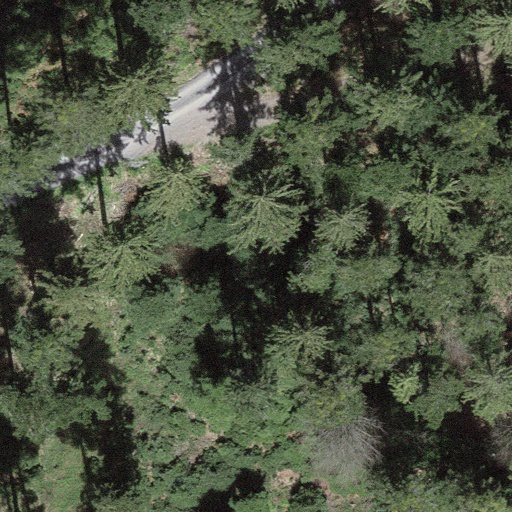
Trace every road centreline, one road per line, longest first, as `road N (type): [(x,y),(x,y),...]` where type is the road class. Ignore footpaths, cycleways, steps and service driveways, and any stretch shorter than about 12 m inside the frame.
road 1 (track): [(125,139),(287,114),(389,78),(511,4)]
road 2 (track): [(321,0),(125,139),(0,189)]
